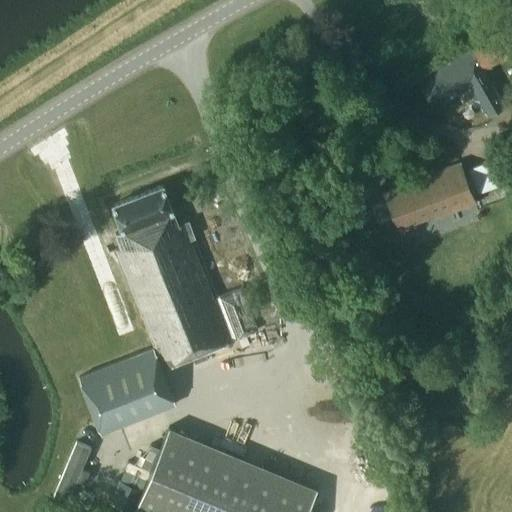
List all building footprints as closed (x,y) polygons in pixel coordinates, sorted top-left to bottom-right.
[(409,0),(372,25),(393,56),(445,22),(430,0),(409,0)] [(483,71),(492,66),(491,65),(499,60),(500,62),(511,55),(511,27),(510,24),(469,47),(426,76),(427,78),(429,80),(428,81),(421,85),(424,90),(433,102),(439,98),(441,102),(442,103),(443,103),(472,86),(489,114),(505,104),(483,71)] [(471,164),(481,190),(504,180),(494,155),(471,164)] [(463,170),(461,165),(424,179),(387,194),(402,233),(414,228),(412,224),(430,217),(432,221),(477,204),(463,170)] [(115,236),(121,250),(116,253),(153,348),(78,377),(100,433),(175,404),(161,367),(260,328),(242,287),(220,297),(188,221),(179,225),(163,186),(112,207),(123,232),(115,236)] [(313,511),(323,487),(173,429),(140,511),(313,511)] [(91,447),(76,440),(58,483),(54,494),(68,500),(73,489),(78,478),(86,481),(90,470),(82,467),(91,447)] [(124,480),(145,485),(149,463),(129,458),(124,480)] [(112,503),(134,511),(142,489),(120,480),(112,503)]
